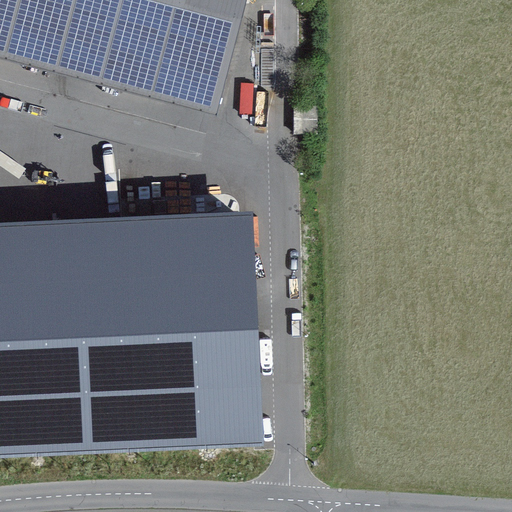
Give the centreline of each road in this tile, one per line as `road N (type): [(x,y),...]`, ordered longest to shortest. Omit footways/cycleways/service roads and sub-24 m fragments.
road 1 (residential): [(293,0),(285,229),(289,502)]
road 2 (tertiary): [(0,503),(198,494),(289,502)]
road 3 (tertiary): [(327,505),(454,511)]
